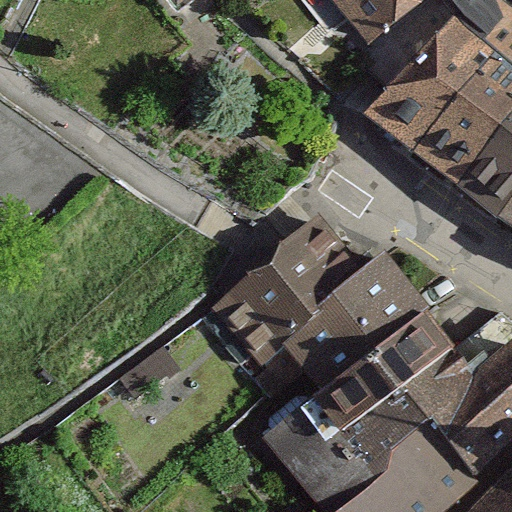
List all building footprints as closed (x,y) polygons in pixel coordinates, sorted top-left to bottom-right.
[(155,0),(169,17),(190,0),(155,0)] [(456,20),(443,0),(308,0),(331,29),(351,14),(372,41),(355,58),(392,89),(456,20)] [(443,0),(456,20),(469,33),(477,23),(493,5),(497,0),(443,0)] [(511,0),(497,0),(493,5),(469,33),(499,54),(511,64),(511,0)] [(407,159),(499,54),(469,33),(456,20),(392,89),(360,124),(407,159)] [(511,111),(511,64),(499,54),(407,159),(448,190),(511,111)] [(511,196),(511,111),(448,190),(491,222),(511,196)] [(511,196),(491,222),(511,235),(511,196)] [(211,313),(260,372),(279,355),(375,277),(325,217),(211,313)] [(279,355),(318,404),(426,319),(431,314),(390,265),(375,277),(279,355)] [(511,330),(499,317),(456,359),(340,449),(377,496),(388,484),(392,466),(430,436),(478,489),(511,452),(511,330)] [(456,359),(426,319),(318,404),(310,410),(340,449),(456,359)] [(262,449),(316,511),(353,511),(377,496),(340,449),(310,410),(262,449)] [(451,511),(478,489),(430,436),(392,466),(388,484),(377,496),(353,511),(451,511)] [(511,511),(511,476),(476,511),(511,511)]
